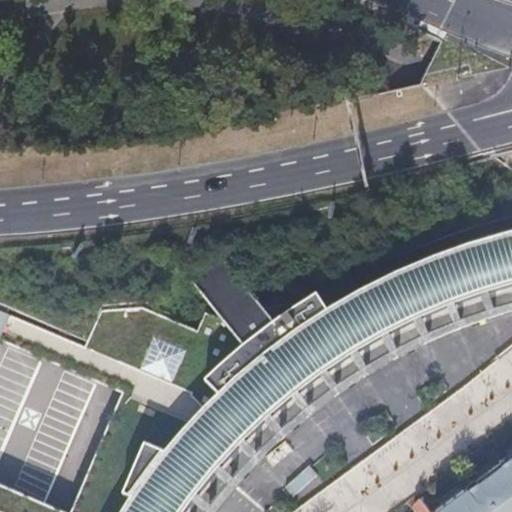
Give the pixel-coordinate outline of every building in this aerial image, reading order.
[(258,430),(271,419),(310,388),(338,368),(353,358),(374,346),(395,334),(414,325),(449,311),(479,300),(511,290),(511,233),(494,238),(423,264),(359,287),(366,296),(283,332),(272,337),(263,341),(254,346),(245,351),(236,356),(228,361),(225,362),(203,376),(202,376),(188,385),(170,398),(168,397),(156,423),(149,420),(108,511),(186,511),(225,463),(236,451),(246,441),(258,430)] [(188,385),(202,376),(203,376),(225,362),(228,361),(236,356),(245,351),(254,346),(263,341),(272,337),(283,332),(366,296),(359,287),(318,295),(317,294),(305,297),(261,306),(223,319),(206,311),(198,330),(142,306),(102,309),(86,347),(10,314),(0,309),(0,511),(4,511),(0,510),(0,336),(9,315),(173,386),(168,397),(170,398),(188,385)] [(173,386),(9,315),(0,336),(0,510),(4,511),(108,511),(149,420),(156,423),(168,397),(173,386)] [(511,511),(511,458),(437,511),(511,511)] [(429,511),(420,500),(413,507),(416,511),(429,511)]
